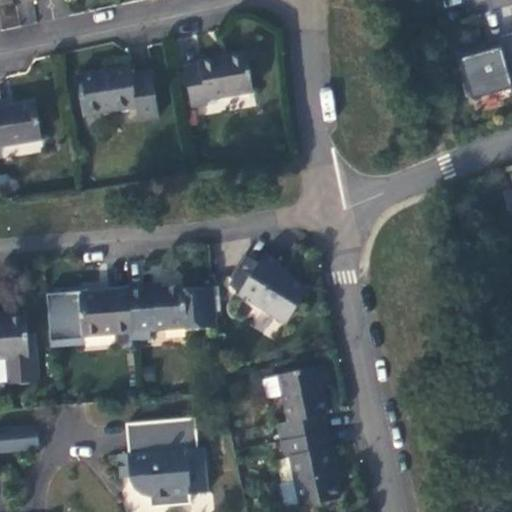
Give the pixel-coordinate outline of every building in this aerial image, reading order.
[(511,26),(497,31),(499,42),(488,45),(487,42),(459,50),(471,94),(511,83),(511,86),(511,26)] [(200,62),(184,65),(192,106),(208,104),(207,98),(252,89),(246,51),(200,59),(200,62)] [(130,66),(77,75),(84,114),(136,106),(139,120),(160,116),(151,70),(131,74),(130,66)] [(1,102),(0,101),(0,144),(42,137),(36,101),(2,107),(1,102)] [(264,251),(259,261),(243,285),(238,293),(286,324),(309,288),(278,267),(281,262),(264,251)] [(243,285),(259,261),(246,254),(231,278),(243,285)] [(146,284),(129,286),(132,331),(133,339),(151,337),(151,330),(186,326),(187,329),(211,327),(207,286),(184,288),(185,286),(146,288),(146,284)] [(132,331),(129,286),(111,287),(112,289),(78,293),(82,336),(132,331)] [(214,286),(207,286),(211,327),(217,326),(214,286)] [(2,313),(0,313),(0,357),(8,357),(10,383),(17,382),(21,383),(27,383),(30,382),(32,380),(39,380),(35,333),(28,333),(26,315),(2,316),(2,313)] [(280,440),(327,430),(324,415),(328,415),(321,385),(328,383),(324,363),(277,373),(287,419),(276,422),(280,440)] [(156,506),(192,503),(191,492),(209,491),(206,447),(199,448),(196,417),(128,422),(130,453),(121,454),(122,475),(132,475),(133,479),(137,487),(144,493),(152,496),(155,496),(156,506)] [(0,429),(0,449),(40,446),(38,426),(0,429)] [(330,446),(327,430),(280,440),(283,456),(290,455),(301,505),(339,498),(333,473),(338,471),(333,445),(330,446)]
